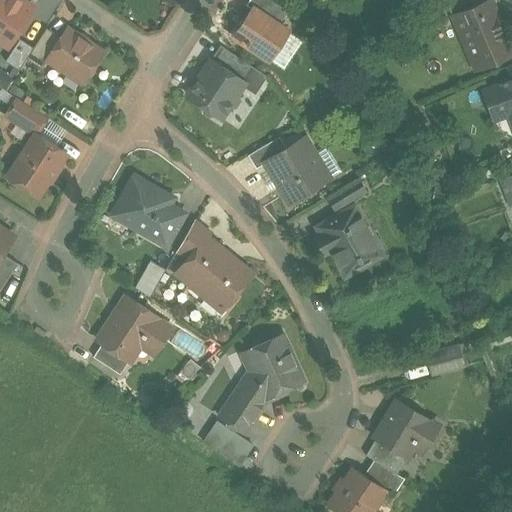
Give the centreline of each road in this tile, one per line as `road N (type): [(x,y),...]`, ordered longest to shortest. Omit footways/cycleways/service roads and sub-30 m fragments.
road 1 (residential): [(133,110),(247,209),(293,272),(331,346),(343,388),(339,417),(306,476)]
road 2 (residential): [(133,110),(57,240)]
